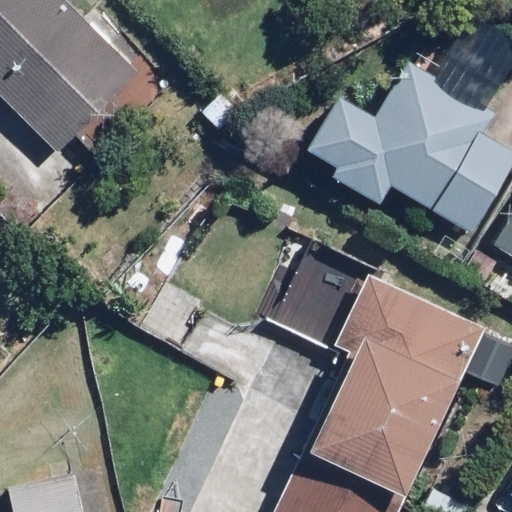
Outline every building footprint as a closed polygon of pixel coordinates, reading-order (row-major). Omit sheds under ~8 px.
[(58,0),(0,0),(0,85),(66,149),(138,75),(58,0)] [(493,103),(412,55),(397,80),(396,79),(372,119),(339,99),(313,143),(343,161),(336,173),(382,201),(390,188),(396,178),(472,223),(511,156),(511,148),(478,128),(493,103)] [(69,186),(37,153),(3,186),(35,219),(69,186)] [(511,252),(511,205),(491,240),(511,252)] [(398,511),(456,393),(487,328),(370,272),(339,337),(357,346),(276,511),(398,511)] [(204,298),(164,278),(141,326),(182,345),(204,298)]
